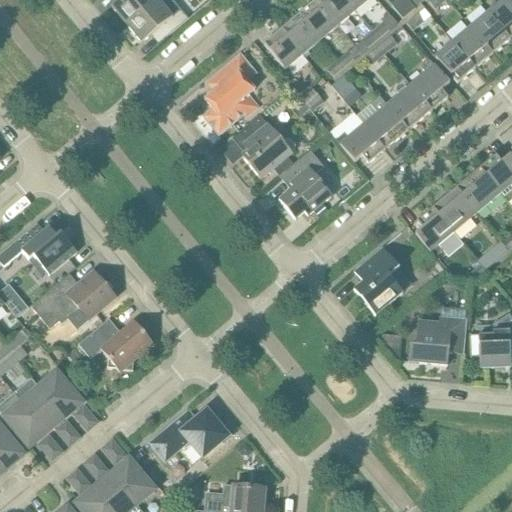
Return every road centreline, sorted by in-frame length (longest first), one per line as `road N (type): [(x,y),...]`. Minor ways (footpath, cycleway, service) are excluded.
road 1 (residential): [(296,274),(511,95)]
road 2 (residential): [(296,274),(400,397),(511,407)]
road 3 (residential): [(6,511),(198,357)]
road 4 (residential): [(198,357),(45,171)]
road 5 (residential): [(142,90),(296,274)]
road 6 (residential): [(294,511),(298,473),(198,357)]
road 7 (residential): [(142,90),(251,0)]
